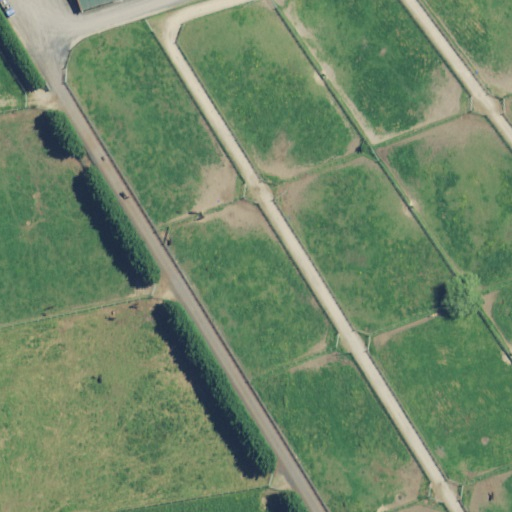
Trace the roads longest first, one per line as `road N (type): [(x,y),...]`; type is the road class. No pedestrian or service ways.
road 1 (track): [(471,511),(172,35),(174,11),(189,0)]
road 2 (track): [(421,0),(511,120)]
